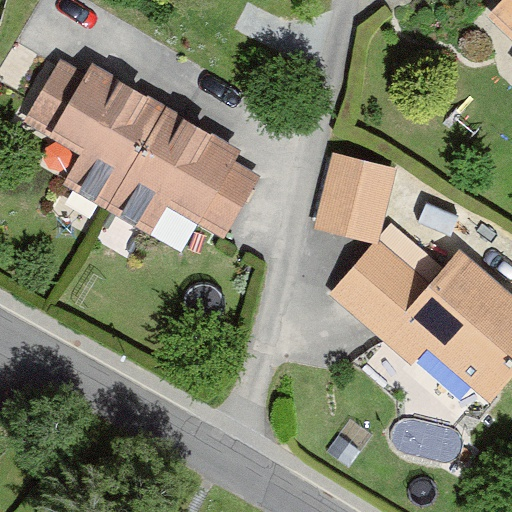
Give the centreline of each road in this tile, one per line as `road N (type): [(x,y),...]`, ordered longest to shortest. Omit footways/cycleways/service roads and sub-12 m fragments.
road 1 (residential): [(227,463),(352,0)]
road 2 (residential): [(227,463),(0,335)]
